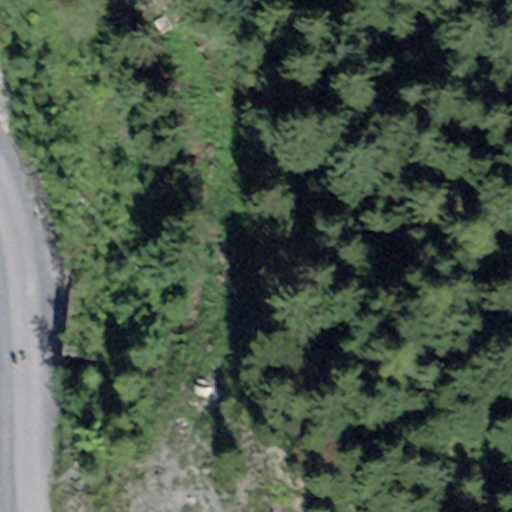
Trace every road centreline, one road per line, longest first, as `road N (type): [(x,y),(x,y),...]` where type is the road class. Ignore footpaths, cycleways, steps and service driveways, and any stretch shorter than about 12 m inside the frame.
road 1 (track): [(30,383),(23,291),(0,197)]
road 2 (track): [(30,383),(20,460),(24,511)]
